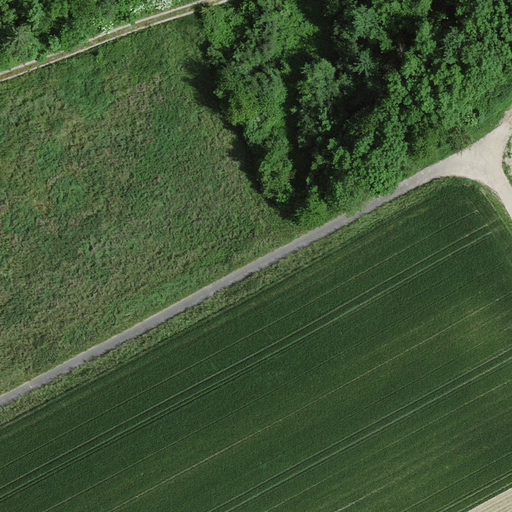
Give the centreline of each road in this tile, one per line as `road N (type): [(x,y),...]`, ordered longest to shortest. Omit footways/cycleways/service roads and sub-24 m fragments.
road 1 (track): [(0,401),(430,172),(484,157),(511,207)]
road 2 (track): [(214,0),(0,76)]
